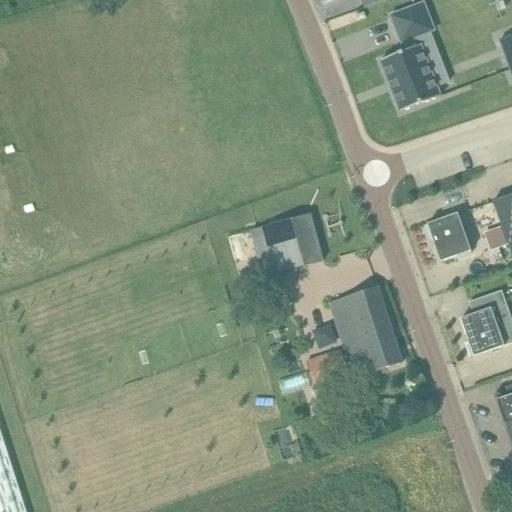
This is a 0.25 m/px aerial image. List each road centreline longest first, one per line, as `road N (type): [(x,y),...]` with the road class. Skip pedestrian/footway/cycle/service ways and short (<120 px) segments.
road 1 (tertiary): [(486,511),(366,180)]
road 2 (tertiary): [(366,180),(297,0)]
road 3 (unclassified): [(366,180),(511,127)]
